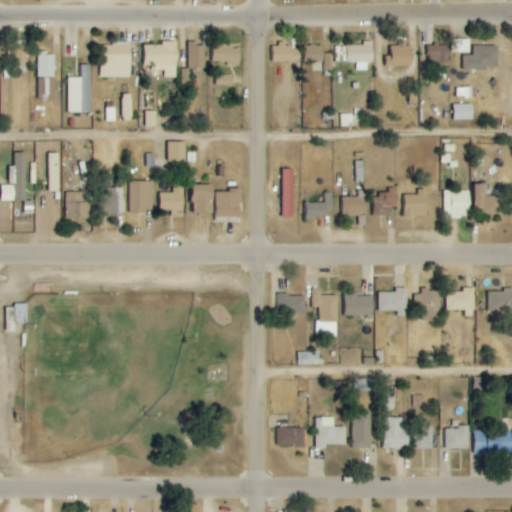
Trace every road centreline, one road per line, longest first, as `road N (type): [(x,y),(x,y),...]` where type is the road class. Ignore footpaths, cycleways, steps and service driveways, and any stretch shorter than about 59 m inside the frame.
road 1 (residential): [(511,488),(0,492)]
road 2 (residential): [(511,14),(0,17)]
road 3 (residential): [(253,511),(256,0)]
road 4 (residential): [(511,255),(0,256)]
